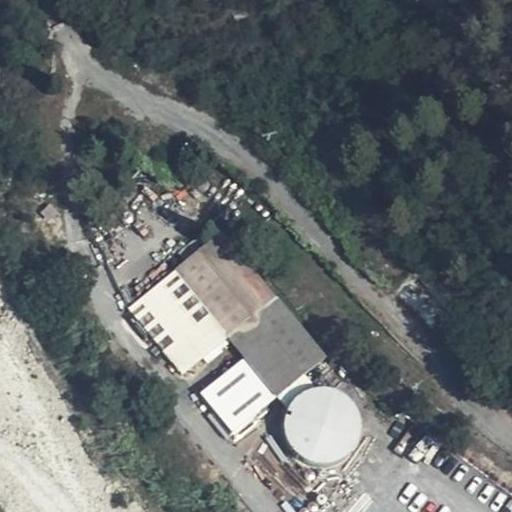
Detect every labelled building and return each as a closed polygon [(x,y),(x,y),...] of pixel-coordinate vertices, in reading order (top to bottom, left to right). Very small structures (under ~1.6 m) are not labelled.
[(229,335),(235,330),(277,297),(224,233),(204,248),(196,239),(182,250),(190,260),(147,294),(130,307),(183,371),(229,335)] [(392,297),(430,335),(454,310),(417,272),(392,297)] [(278,393),(303,372),(325,354),(277,297),(235,330),(229,335),(245,354),(278,393)] [(278,393),(245,354),(200,393),(233,431),(278,393)] [(357,421),(355,414),(351,406),(345,399),(338,394),(329,391),(321,390),(312,391),(304,394),(296,399),(290,405),(286,413),(284,422),(284,430),(286,439),(290,447),(294,453),(300,458),(307,461),(315,463),(322,463),(330,462),(337,459),(344,455),(349,450),(353,443),(356,436),(357,429),(357,421)]
